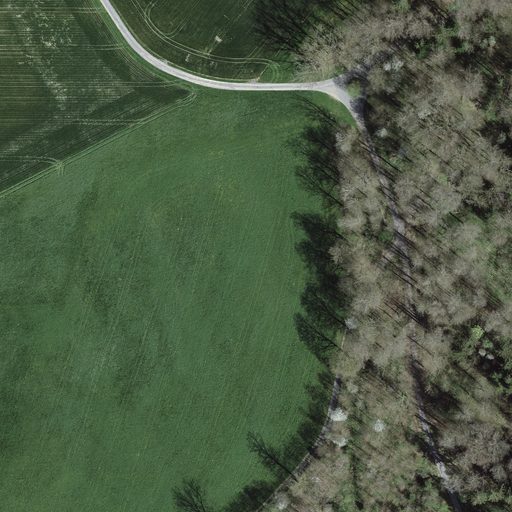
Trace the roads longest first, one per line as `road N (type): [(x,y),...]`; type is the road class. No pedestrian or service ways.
road 1 (unclassified): [(456,511),(434,454),(402,245)]
road 2 (residential): [(104,0),(142,50),(189,78),(247,87),(341,84)]
road 3 (track): [(341,84),(442,18),(506,0)]
road 4 (unclassified): [(341,84),(360,109),(402,245)]
